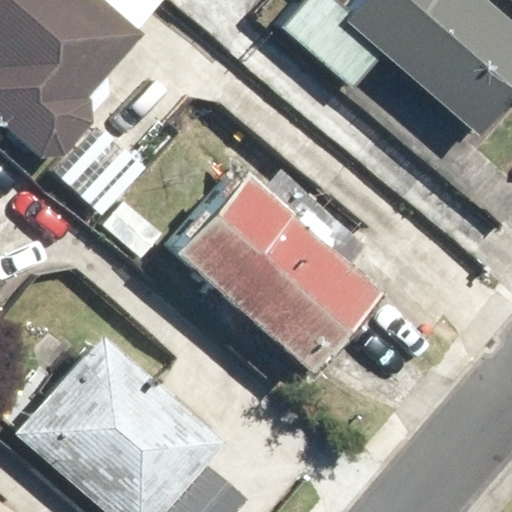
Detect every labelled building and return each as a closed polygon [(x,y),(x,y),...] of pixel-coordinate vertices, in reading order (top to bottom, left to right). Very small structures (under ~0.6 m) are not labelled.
[(141,33),(103,0),(0,0),(0,119),(53,166),(100,113),(83,99),(141,33)] [(359,0),(348,14),(331,0),(303,0),(276,33),(352,99),(382,64),(469,139),(511,89),(511,26),(481,0),(359,0)] [(237,170),(168,255),(310,370),(379,284),(237,170)] [(120,194),(94,223),(138,263),(164,234),(120,194)] [(52,386),(25,363),(0,391),(0,428),(97,511),(161,511),(202,465),(221,442),(96,334),(52,386)]
